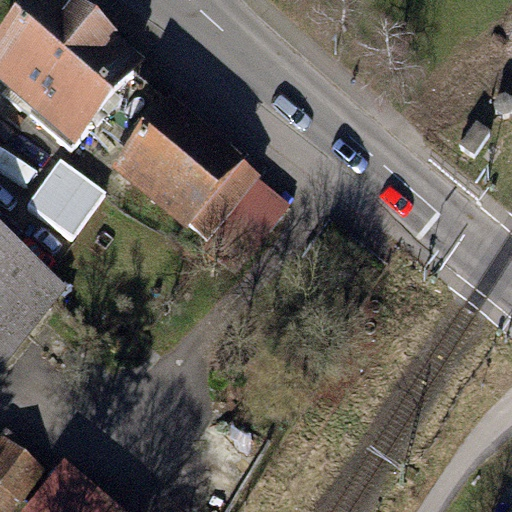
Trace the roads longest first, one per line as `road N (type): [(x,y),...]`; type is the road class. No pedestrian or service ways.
road 1 (secondary): [(511,271),(199,0)]
road 2 (track): [(432,511),(511,417)]
